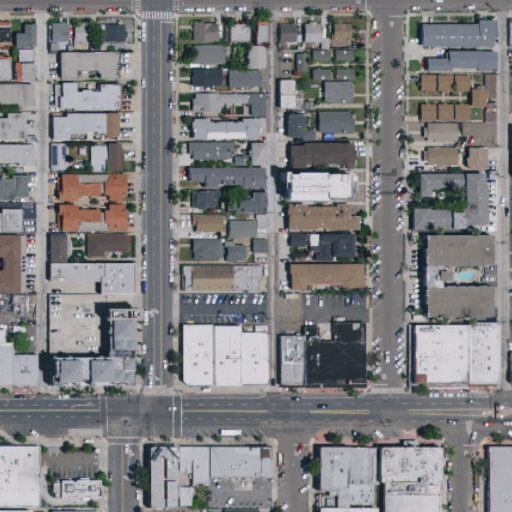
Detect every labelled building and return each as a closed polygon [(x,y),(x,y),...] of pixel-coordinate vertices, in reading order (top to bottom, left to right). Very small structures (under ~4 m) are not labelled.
[(0,21),(7,22),(7,23),(13,23),(13,27),(12,27),(12,42),(13,42),(13,46),(4,46),(4,47),(0,47),(0,21)] [(258,21),(268,22),(268,43),(257,43),(257,35),(256,35),(256,31),(255,31),(256,24),(257,24),(258,21)] [(70,24),(70,42),(53,42),(53,24),(60,24),(60,23),(65,22),(65,24),(70,24)] [(195,42),(195,30),(194,30),(195,22),(206,22),(206,23),(219,23),(219,32),(220,32),(220,42),(195,42)] [(231,42),(231,41),(226,41),(226,29),(231,29),(231,25),(237,25),(237,22),(246,23),(246,24),(251,24),(251,32),(253,32),(253,36),(251,36),(251,42),(231,42)] [(306,24),(310,24),(310,22),(318,22),(318,24),(323,24),(323,42),(321,42),(321,44),(316,44),(316,42),(306,43),(306,24)] [(422,49),(422,26),(478,26),(478,22),(497,22),(497,36),(494,36),(494,49),(422,49)] [(75,42),(75,25),(83,25),(83,23),(91,23),(91,42),(75,42)] [(356,41),(333,41),(333,34),(335,34),(335,24),(355,23),(356,29),(357,29),(357,34),(355,34),(356,41)] [(37,24),(37,46),(29,46),(29,48),(17,48),(17,33),(25,33),(25,24),(37,24)] [(281,24),(298,24),(298,35),(302,35),(302,43),(281,43),(281,24)] [(126,25),(126,32),(128,32),(128,37),(127,37),(127,42),(100,42),(100,25),(126,25)] [(60,51),(52,51),(52,43),(60,44),(60,51)] [(193,64),(193,50),(196,50),(196,45),(225,45),(225,56),(228,56),(228,64),(226,64),(193,64)] [(266,45),(266,66),(248,66),(248,58),(247,58),(247,55),(249,55),(249,45),(266,45)] [(35,50),(35,62),(20,62),(20,50),(35,50)] [(314,51),(331,51),(331,61),(321,61),(321,62),(318,62),(318,61),(314,61),(314,51)] [(337,51),(355,51),(355,61),(350,61),(350,62),(347,62),(347,61),(337,61),(337,51)] [(61,52),(121,52),(121,66),(119,66),(119,78),(101,78),(101,74),(99,74),(99,71),(77,71),(77,78),(61,78),(61,52)] [(427,73),(427,60),(449,60),(449,52),(497,53),(496,73),(477,73),(477,71),(452,70),(452,73),(427,73)] [(298,54),(308,54),(309,64),(310,64),(310,67),(308,67),(308,71),(298,72),(298,54)] [(0,56),(5,56),(5,57),(13,57),(13,60),(12,60),(12,80),(0,80),(0,56)] [(37,63),(37,80),(22,80),(22,81),(17,81),(17,74),(16,74),(16,63),(37,63)] [(314,80),(314,70),(318,70),(318,68),(321,68),(321,70),(331,70),(331,80),(314,80)] [(355,80),(337,80),(337,69),(347,69),(347,68),(350,68),(350,69),(355,69),(355,80)] [(223,69),(223,86),(193,87),(193,75),(194,75),(194,69),(223,69)] [(230,87),(230,71),(263,71),(263,87),(251,88),(251,87),(238,87),(238,88),(234,88),(234,87),(230,87)] [(421,75),(436,75),(436,93),(430,93),(430,94),(425,94),(425,93),(421,93),(421,75)] [(438,75),(453,75),(454,93),(447,93),(447,94),(443,94),(443,93),(439,93),(438,75)] [(455,75),(470,75),(471,93),(464,93),(464,94),(460,94),(459,93),(455,93),(455,75)] [(486,75),(497,75),(497,100),(487,100),(487,88),(486,88),(486,75)] [(280,80),(295,80),(295,91),(303,91),(303,109),(281,109),(280,80)] [(120,85),(120,110),(74,110),(74,108),(60,108),(60,107),(56,107),(56,85),(63,85),(63,82),(78,82),(78,92),(82,92),(82,90),(93,90),(93,91),(101,91),(101,90),(99,90),(99,85),(101,85),(101,84),(114,84),(114,85),(120,85)] [(325,82),(352,82),(352,88),(354,88),(354,103),(341,103),(341,104),(332,104),(332,102),(325,102),(325,82)] [(0,84),(35,84),(35,106),(19,106),(19,104),(1,104),(1,102),(0,102),(0,84)] [(471,91),(476,91),(476,88),(485,88),(485,91),(486,91),(485,109),(471,108),(471,91)] [(197,100),(197,94),(248,95),(248,94),(266,94),(266,115),(253,115),(253,104),(242,104),(242,105),(237,105),(237,104),(227,105),(227,104),(223,104),(223,106),(221,106),(221,112),(207,112),(193,112),(193,100),(197,100)] [(436,122),(421,122),(421,106),(425,106),(425,105),(430,105),(430,106),(436,106),(436,122)] [(453,122),(438,122),(438,106),(442,106),(442,105),(447,105),(447,106),(453,106),(453,122)] [(470,122),(455,122),(455,106),(460,106),(460,105),(464,105),(464,106),(470,106),(470,122)] [(487,105),(497,105),(497,124),(486,123),(486,111),(487,111),(487,105)] [(319,112),(351,112),(351,119),(355,119),(355,133),(320,133),(319,112)] [(27,113),(26,140),(0,139),(0,118),(8,118),(8,113),(27,113)] [(120,113),(121,138),(108,138),(108,137),(103,137),(103,134),(98,134),(98,132),(88,132),(88,134),(70,134),(70,139),(54,139),(54,117),(67,117),(67,114),(106,113),(118,113),(118,114),(120,113)] [(288,115),(289,115),(289,114),(302,114),(302,115),(305,115),(305,123),(307,123),(307,127),(303,128),(303,130),(316,130),(316,141),(304,141),(304,138),(288,138),(288,115)] [(259,119),(259,121),(261,121),(261,130),(259,130),(259,139),(245,139),(207,139),(207,140),(194,140),(194,131),(192,131),(192,122),(194,121),(194,119),(210,119),(210,122),(243,122),(243,119),(259,119)] [(458,125),(458,143),(428,144),(428,139),(424,139),(424,129),(428,129),(428,125),(458,125)] [(322,141),(322,133),(340,134),(340,141),(322,141)] [(122,171),(92,171),(92,146),(102,146),(102,147),(110,147),(110,143),(122,143),(122,154),(124,154),(124,169),(122,170),(122,171)] [(237,143),(237,153),(233,153),(233,159),(229,159),(229,161),(194,160),(194,155),(190,155),(190,143),(237,143)] [(252,164),(252,156),(249,156),(249,151),(252,151),(251,143),(268,143),(268,164),(252,164)] [(304,143),(354,143),(354,150),(356,150),(357,159),(355,159),(354,170),(348,170),(348,166),(340,166),(340,164),(330,164),(330,168),(313,168),(313,164),(307,164),(307,169),(292,169),(292,165),(291,165),(291,145),(304,145),(304,143)] [(35,145),(35,149),(37,149),(37,167),(19,167),(19,163),(0,163),(0,144),(21,144),(21,145),(35,145)] [(52,144),(70,144),(70,170),(52,170),(52,144)] [(458,168),(428,168),(428,163),(424,163),(424,154),(428,154),(428,149),(458,149),(458,168)] [(487,171),(469,171),(469,169),(467,169),(467,160),(468,160),(469,150),(487,150),(487,171)] [(235,166),(235,157),(243,157),(243,155),(249,155),(249,166),(235,166)] [(266,168),(266,188),(241,188),(241,185),(223,185),(218,185),(218,188),(205,188),(205,181),(203,181),(203,183),(197,183),(197,181),(189,181),(189,168),(266,168)] [(297,184),(316,183),(316,190),(319,190),(320,202),(297,202),(297,201),(293,201),(293,202),(282,202),(281,172),(291,172),(292,178),(298,178),(298,182),(292,182),(292,190),(293,190),(293,192),(297,192),(297,184)] [(350,173),(350,179),(355,179),(355,193),(322,193),(322,173),(350,173)] [(487,202),(487,180),(489,180),(489,173),(496,173),(496,202),(487,202)] [(128,232),(78,231),(78,232),(62,232),(62,230),(58,229),(59,205),(78,205),(78,210),(101,210),(101,212),(105,212),(105,210),(109,210),(109,204),(116,204),(116,201),(109,201),(109,195),(105,195),(105,193),(101,193),(101,196),(78,196),(78,201),(59,201),(59,193),(58,193),(58,177),(62,177),(62,174),(109,175),(109,174),(128,174),(128,197),(125,197),(125,201),(123,201),(123,204),(125,204),(125,209),(128,209),(128,232)] [(0,181),(1,181),(1,177),(5,177),(5,179),(12,179),(12,176),(31,175),(31,183),(29,183),(29,197),(15,197),(15,200),(0,200),(0,181)] [(420,197),(420,176),(484,176),(484,187),(487,187),(487,228),(484,228),(484,229),(463,229),(463,232),(413,232),(413,210),(430,210),(430,212),(462,212),(461,192),(432,192),(432,197),(420,197)] [(194,209),(194,191),(222,191),(222,202),(218,202),(219,208),(194,209)] [(252,214),(230,213),(231,196),(253,197),(252,214)] [(289,230),(289,216),(288,216),(288,209),(289,209),(289,204),(307,204),(307,207),(328,207),(338,207),(338,204),(351,204),(351,215),(350,215),(350,217),(360,217),(360,230),(326,230),(326,228),(319,228),(319,230),(289,230)] [(0,233),(0,213),(3,214),(3,210),(23,209),(24,233),(0,233)] [(224,216),(224,232),(197,233),(197,226),(194,226),(194,215),(224,216)] [(230,234),(231,234),(231,231),(230,231),(230,225),(231,225),(231,221),(257,221),(257,215),(269,215),(269,227),(258,227),(258,238),(241,238),(241,239),(230,239),(230,234)] [(51,235),(68,234),(68,262),(51,262),(51,235)] [(291,234),(310,234),(310,245),(306,245),(306,248),(291,247),(291,234)] [(355,234),(355,257),(334,257),(334,261),(317,261),(317,254),(320,254),(320,252),(311,252),(311,244),(321,244),(321,234),(355,234)] [(421,317),(489,317),(489,286),(437,286),(437,281),(446,281),(446,270),(436,270),(436,265),(489,265),(489,234),(421,234),(421,317)] [(27,293),(0,293),(0,271),(3,271),(3,258),(0,257),(0,235),(21,235),(21,236),(27,236),(27,258),(26,258),(26,274),(27,274),(27,293)] [(88,235),(130,235),(130,252),(106,252),(106,257),(88,257),(88,235)] [(223,240),(223,259),(195,259),(195,252),(194,252),(194,240),(223,240)] [(254,240),(268,240),(269,254),(254,254),(254,240)] [(226,242),(235,242),(235,245),(246,245),(247,261),(227,262),(227,256),(229,256),(229,247),(226,247),(226,242)] [(51,264),(136,263),(136,294),(101,294),(101,282),(51,282),(51,264)] [(290,264),(364,264),(364,278),(366,278),(366,287),(340,287),(340,285),(307,285),(307,290),(292,290),(292,274),(290,274),(290,264)] [(185,291),(185,276),(183,276),(183,267),(263,266),(263,279),(260,279),(260,291),(185,291)] [(14,296),(38,296),(38,304),(34,304),(33,314),(21,314),(21,306),(14,306),(14,296)] [(50,359),(108,358),(108,312),(136,312),(137,318),(134,318),(134,387),(50,387),(50,359)] [(212,386),(185,386),(181,382),(181,325),(212,325),(212,327),(212,386)] [(238,384),(238,386),(212,386),(212,327),(238,327),(238,333),(238,384)] [(364,330),(365,382),(365,390),(350,390),(289,392),(279,392),(279,383),(279,342),(289,342),(303,342),(303,332),(319,332),(319,347),(333,347),(334,329),(349,329),(364,330)] [(471,391),(467,391),(467,381),(469,331),(470,331),(500,331),(500,389),(471,391)] [(238,333),(266,333),(266,378),(266,384),(238,384),(238,333)] [(467,391),(414,393),(414,382),(413,334),(467,334),(467,381),(467,391)] [(0,386),(0,343),(14,343),(14,355),(38,355),(39,386),(0,386)] [(0,447),(38,447),(38,506),(0,506),(0,447)] [(175,506),(176,511),(157,511),(147,511),(147,506),(148,448),(156,448),(171,447),(178,456),(175,460),(175,506)] [(207,484),(191,485),(191,448),(207,447),(207,479),(207,484)] [(258,479),(207,479),(207,447),(258,447),(258,479)] [(258,447),(270,447),(270,479),(258,479),(258,447)] [(511,511),(486,511),(486,447),(511,447),(511,511)] [(348,448),(348,484),(348,489),(335,489),(335,491),(327,491),(318,491),(318,449),(348,448)] [(377,484),(374,484),(348,484),(348,448),(377,448),(377,484)] [(377,448),(377,484),(382,484),(382,511),(439,511),(439,448),(377,448)] [(101,499),(55,499),(54,479),(100,478),(101,499)] [(348,484),(374,484),(374,506),(348,506),(348,489),(348,484)] [(188,505),(188,486),(176,486),(177,505),(188,505)] [(335,509),(335,491),(335,489),(348,489),(348,506),(348,509),(335,509)] [(318,509),(318,495),(327,495),(327,491),(335,491),(335,509),(318,509)]
